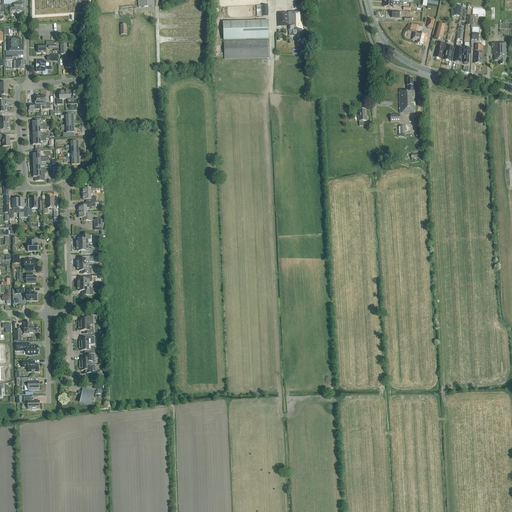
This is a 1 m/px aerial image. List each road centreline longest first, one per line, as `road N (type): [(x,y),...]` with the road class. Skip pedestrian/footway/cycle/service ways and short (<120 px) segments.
road 1 (tertiary): [(511,86),(413,65),(383,41),(367,0)]
road 2 (residential): [(29,86),(77,78),(86,87),(91,166),(63,184)]
road 3 (residential): [(70,312),(63,184)]
